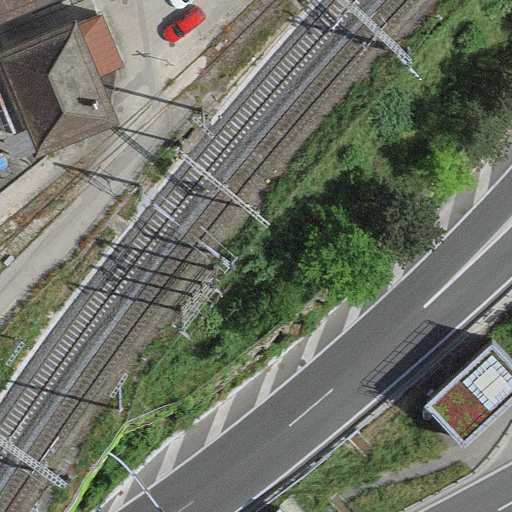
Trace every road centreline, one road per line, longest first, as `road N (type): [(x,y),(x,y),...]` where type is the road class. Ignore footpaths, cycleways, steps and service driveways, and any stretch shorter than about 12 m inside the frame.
road 1 (motorway): [(428,304),(174,511)]
road 2 (motorway): [(511,378),(362,511)]
road 3 (motorway): [(511,204),(428,304)]
